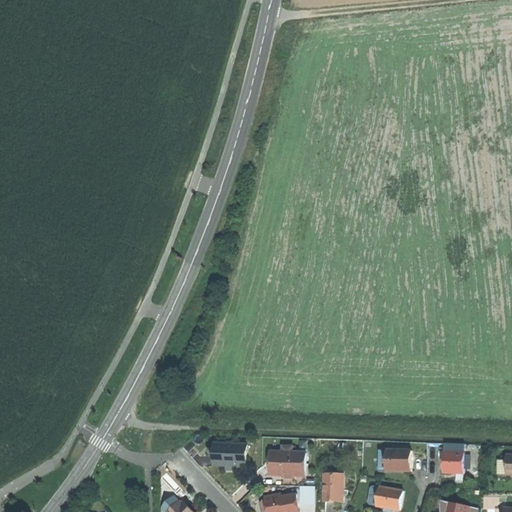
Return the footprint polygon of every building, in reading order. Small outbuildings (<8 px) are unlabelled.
[(248,445),(219,444),(218,465),(233,466),(248,466),(248,445)] [(456,473),(465,474),(466,445),(446,444),(445,473),(456,473)] [(274,475),(307,476),(307,454),(294,453),(294,447),(284,447),(284,453),(274,453),(274,470),(274,475)] [(388,451),(388,471),(401,471),(412,471),(413,451),(388,451)] [(499,475),(508,475),(508,461),(499,461),(499,475)] [(334,502),(344,502),(345,478),(325,477),(325,502),(334,502)] [(371,505),(378,506),(381,488),(374,486),(371,488),(369,503),(371,505)] [(316,487),(302,487),(301,504),(316,505),(316,487)] [(391,509),(401,511),(405,492),(381,488),(378,506),(391,509)] [(301,511),(298,494),(283,497),(282,494),(266,498),(268,511),(301,511)] [(175,496),(163,509),(163,511),(174,511),(183,504),(175,496)] [(469,511),(471,507),(443,501),(443,511),(469,511)] [(194,511),(192,510),(185,502),(183,504),(174,511),(194,511)]
